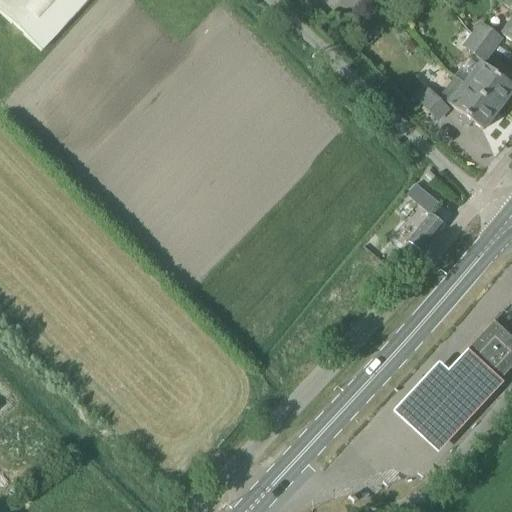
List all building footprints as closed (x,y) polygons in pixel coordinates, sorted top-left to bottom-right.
[(0,0),(0,14),(40,52),(87,0),(0,0)] [(511,0),(505,0),(501,5),(511,12),(511,0)] [(465,31),(472,36),(491,50),(499,39),(480,25),(473,20),(465,31)] [(511,21),(501,37),(511,45),(511,21)] [(491,50),(472,36),(462,50),(481,64),(491,50)] [(478,66),(463,86),(496,111),(511,91),(478,66)] [(463,86),(455,80),(439,100),(481,131),(496,111),(463,86)] [(423,88),(412,99),(435,122),(446,111),(423,88)] [(414,185),(405,195),(430,216),(439,206),(414,185)] [(430,216),(403,247),(416,258),(417,259),(443,227),(430,216)] [(462,352),(483,371),(495,382),(511,364),(511,341),(490,321),(462,352)] [(440,365),(396,415),(442,459),(500,389),(468,361),(454,376),(440,365)] [(0,405),(9,397),(0,387),(0,405)]
